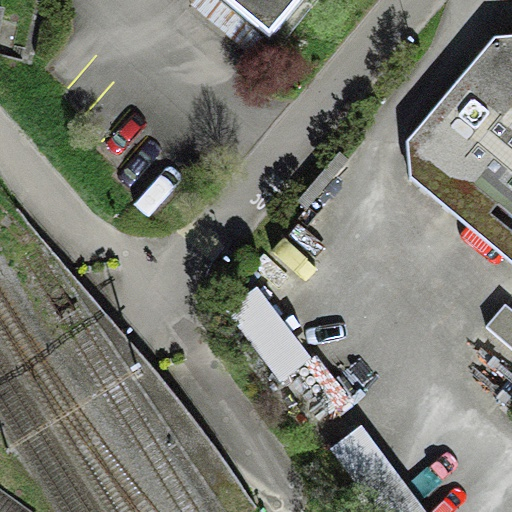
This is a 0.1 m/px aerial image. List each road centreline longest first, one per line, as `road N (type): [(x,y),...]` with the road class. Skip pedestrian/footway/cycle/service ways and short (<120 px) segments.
road 1 (residential): [(409,0),(185,260)]
road 2 (track): [(290,511),(194,359),(182,308),(185,260)]
road 3 (unknown): [(277,153),(113,0)]
